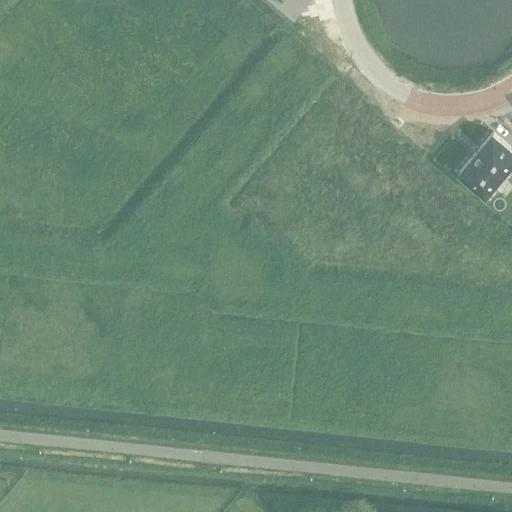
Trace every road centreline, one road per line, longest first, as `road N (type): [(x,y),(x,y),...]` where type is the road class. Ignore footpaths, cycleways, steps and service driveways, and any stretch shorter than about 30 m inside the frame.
road 1 (residential): [(511,322),(82,284)]
road 2 (residential): [(325,0),(82,284)]
road 3 (residential): [(349,0),(355,32),(378,73),(418,100),(473,105),(511,90)]
